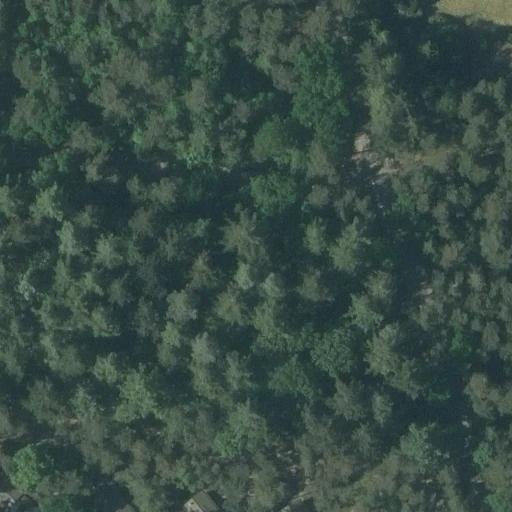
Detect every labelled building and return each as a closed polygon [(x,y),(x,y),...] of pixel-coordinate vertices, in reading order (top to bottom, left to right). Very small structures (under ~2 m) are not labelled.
[(18,496),(19,496),(22,493),(0,474),(0,507),(5,511),(18,496)] [(109,483),(88,498),(98,511),(130,511),(118,495),(109,483)] [(216,511),(202,494),(182,510),(183,511),(216,511)] [(18,496),(5,511),(4,511),(37,511),(19,496),(18,496)] [(304,511),(299,503),(283,511),(304,511)]
